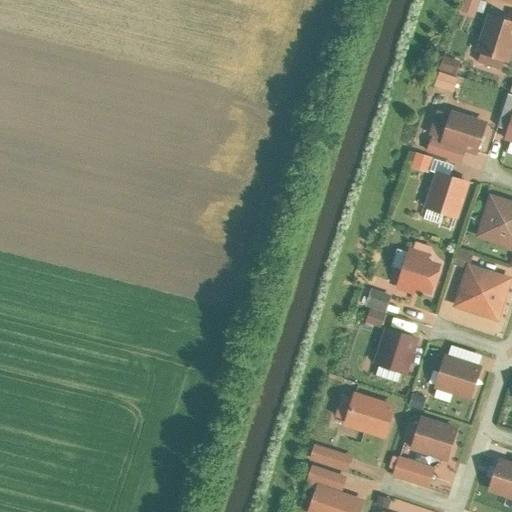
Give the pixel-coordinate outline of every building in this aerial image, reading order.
[(465,0),(462,12),(474,15),(478,0),(465,0)] [(511,40),(511,25),(488,17),(474,59),(502,69),(511,40)] [(435,88),(454,92),(461,61),(442,56),(435,88)] [(484,123),(449,113),(440,147),(475,156),(484,123)] [(466,184),(437,174),(423,218),(438,223),(441,213),(455,217),(466,184)] [(511,207),(492,203),(484,237),(511,243),(511,207)] [(440,268),(405,259),(396,292),(431,301),(440,268)] [(504,278),(469,270),(461,304),(496,312),(504,278)] [(371,288),(365,306),(386,313),(392,295),(371,288)] [(381,328),(386,314),(370,309),(366,323),(381,328)] [(415,346),(381,334),(370,367),(404,379),(415,346)] [(474,368),(439,360),(432,394),(467,401),(474,368)] [(392,405),(358,394),(347,427),(381,438),(392,405)] [(342,425),(348,405),(339,403),(333,422),(342,425)] [(457,429),(422,420),(413,454),(448,463),(457,429)] [(314,444),(309,460),(348,471),(353,455),(314,444)] [(511,464),(498,461),(488,494),(511,500),(511,464)] [(352,511),(356,500),(322,488),(314,511),(352,511)]
